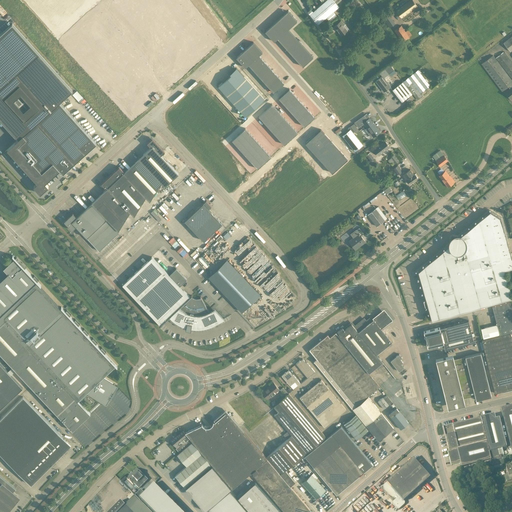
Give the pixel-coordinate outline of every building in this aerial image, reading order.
[(155,0),(125,0),(120,5),(163,53),(152,63),(167,80),(187,62),(192,58),(192,57),(211,39),(197,23),(186,33),(155,0)] [(333,11),(336,9),(338,7),(340,6),(338,3),(341,0),(320,0),(323,2),(313,11),(311,8),(308,11),(310,14),(319,24),(326,17),(331,23),(338,17),(333,11)] [(412,0),(407,0),(395,9),(402,18),(418,6),(412,0)] [(313,57),(288,29),(297,21),(288,11),(266,32),(275,42),(278,39),(303,67),(313,57)] [(384,19),(389,28),(395,24),(389,16),(384,19)] [(334,26),(341,35),(347,31),(342,25),(344,24),(341,21),(334,26)] [(0,118),(18,139),(7,149),(37,183),(34,186),(40,193),(48,186),(45,183),(60,170),(63,173),(96,143),(60,102),(73,91),(12,23),(0,34),(0,118)] [(394,30),(403,42),(409,38),(401,25),(394,30)] [(511,34),(501,41),(506,50),(511,46),(511,34)] [(262,52),(253,42),(236,57),(245,68),(248,64),(273,92),(284,83),(259,55),(262,52)] [(84,65),(107,91),(124,76),(100,50),(84,65)] [(494,55),(481,63),(501,92),(505,89),(510,98),(511,96),(511,60),(505,50),(496,57),(494,55)] [(244,77),(236,68),(230,73),(231,74),(218,86),(245,116),(264,99),(244,77)] [(402,101),(413,93),(417,99),(423,95),(421,93),(431,85),(418,69),(403,81),(392,89),(402,101)] [(376,81),(384,91),(390,86),(383,78),(382,76),(382,77),(376,81)] [(289,88),(279,98),(304,126),(314,117),(289,88)] [(272,104),(258,116),(284,144),(297,132),(272,104)] [(373,137),(379,132),(369,118),(367,119),(364,115),(354,122),(358,127),(363,123),(366,127),(365,129),(371,137),(372,136),(373,137)] [(342,135),(354,151),(362,144),(353,132),(354,131),(350,126),(348,128),(349,129),(342,135)] [(257,168),(271,156),(245,128),(232,140),(257,168)] [(332,173),(347,159),(321,129),(305,143),(332,173)] [(367,143),(370,139),(361,131),(358,135),(367,143)] [(161,182),(165,186),(178,173),(161,155),(165,150),(153,137),(148,142),(151,146),(123,173),(122,172),(124,170),(119,165),(100,183),(105,188),(106,186),(108,187),(76,217),(73,213),(64,221),(71,229),(75,225),(86,236),(99,249),(119,231),(118,230),(130,211),(134,216),(145,197),(149,201),(161,182)] [(378,155),(390,147),(385,141),(374,149),(378,155)] [(376,160),(374,157),(370,152),(366,155),(370,160),(370,161),(372,164),(376,160)] [(399,161),(394,155),(390,157),(395,164),(399,161)] [(448,160),(444,155),(436,161),(440,166),(448,160)] [(324,181),(303,158),(289,171),(310,194),(324,181)] [(397,175),(402,171),(398,165),(393,169),(397,175)] [(360,169),(325,197),(336,212),(372,184),(360,169)] [(407,180),(409,184),(418,177),(415,174),(414,174),(410,169),(403,174),(407,180)] [(439,175),(448,186),(453,182),(444,171),(439,175)] [(392,191),(389,187),(384,191),(388,195),(392,191)] [(396,195),(399,200),(407,195),(404,190),(396,195)] [(163,200),(154,210),(163,219),(173,208),(163,200)] [(208,209),(211,206),(210,204),(206,200),(185,220),(204,241),(222,223),(208,209)] [(367,214),(376,226),(384,220),(375,208),(367,214)] [(452,240),(451,243),(422,267),(421,269),(420,270),(419,272),(419,274),(419,275),(432,320),(511,297),(504,269),(511,267),(511,257),(501,220),(501,218),(500,217),(499,216),(494,213),(492,212),(491,212),(489,212),(487,213),(458,237),(455,238),(455,237),(454,237),(453,237),(452,237),(452,238),(452,239),(452,240)] [(139,232),(145,226),(141,222),(135,227),(139,232)] [(349,241),(355,249),(366,241),(361,235),(363,233),(359,228),(356,230),(359,233),(349,241)] [(128,250),(141,238),(137,234),(124,246),(128,250)] [(129,257),(125,253),(127,252),(123,247),(119,251),(126,260),(129,257)] [(181,325),(186,326),(185,329),(191,330),(191,328),(196,328),(201,328),(206,327),(210,326),(215,323),(224,319),(214,308),(209,312),(201,298),(198,299),(196,299),(193,298),(190,296),(190,297),(179,286),(187,279),(176,268),(169,275),(152,257),(122,284),(160,325),(169,316),(173,320),(177,322),(181,325)] [(5,269),(9,273),(0,281),(0,315),(36,282),(23,267),(24,266),(17,258),(5,269)] [(208,276),(242,311),(260,294),(226,259),(208,276)] [(0,408),(22,387),(11,375),(7,372),(0,363),(0,353),(10,364),(13,367),(16,370),(72,430),(90,413),(78,400),(87,392),(105,403),(117,384),(120,379),(108,371),(115,365),(61,306),(60,307),(36,282),(0,315),(0,408)] [(492,306),(499,335),(510,333),(511,332),(511,311),(509,302),(492,306)] [(373,315),(382,326),(393,317),(384,306),(373,315)] [(354,327),(351,324),(344,330),(342,327),(335,332),(336,333),(368,373),(382,362),(376,354),(392,342),(373,319),(372,320),(370,318),(365,322),(363,319),(354,327)] [(426,342),(425,343),(426,344),(427,347),(443,343),(445,349),(474,341),(468,320),(423,331),(424,335),(424,336),(425,337),(425,338),(426,338),(426,339),(426,340),(426,341),(426,342)] [(379,387),(368,373),(336,333),(326,342),(325,341),(322,344),(321,343),(317,345),(312,349),(319,357),(313,361),(352,409),(379,387)] [(511,340),(510,333),(499,335),(481,340),(494,393),(511,388),(511,340)] [(465,356),(475,396),(476,400),(491,396),(480,352),(465,356)] [(398,371),(404,367),(401,363),(403,362),(400,359),(402,357),(399,353),(390,360),(398,371)] [(465,356),(454,359),(452,354),(435,358),(447,407),(464,403),(463,398),(475,396),(465,356)] [(296,364),(307,378),(315,372),(307,363),(306,363),(302,358),(296,364)] [(300,383),(297,379),(293,374),(292,375),(288,370),(281,376),(290,386),(294,382),(298,385),(300,383)] [(321,379),(307,391),(315,400),(307,406),(324,427),(346,409),(321,379)] [(263,393),(268,399),(279,389),(273,383),(269,386),(270,387),(263,393)] [(315,400),(307,391),(299,397),(307,406),(315,400)] [(377,401),(383,409),(391,402),(386,395),(377,401)] [(23,397),(0,419),(0,453),(31,484),(71,445),(23,397)] [(352,409),(365,425),(378,441),(393,428),(368,397),(352,409)] [(227,414),(232,410),(234,412),(238,408),(234,404),(230,408),(225,412),(214,422),(213,421),(214,421),(213,421),(213,422),(213,423),(212,423),(212,424),(211,425),(210,425),(209,426),(208,426),(207,426),(206,426),(205,426),(204,426),(203,425),(202,424),(185,432),(232,488),(251,472),(267,459),(265,457),(262,453),(261,454),(227,414)] [(511,453),(511,406),(501,409),(511,453)] [(408,423),(396,408),(389,414),(401,429),(408,423)] [(343,424),(356,439),(368,430),(355,414),(343,424)] [(494,415),(480,418),(486,441),(491,460),(492,465),(501,463),(498,450),(507,448),(499,419),(496,420),(494,415)] [(486,441),(480,418),(443,428),(449,451),(486,441)] [(341,425),(307,453),(304,456),(313,467),(314,466),(334,491),(341,484),(344,488),(373,464),(341,425)] [(175,448),(179,452),(192,442),(183,431),(171,441),(176,447),(175,448)] [(491,460),(486,441),(449,451),(448,451),(451,466),(461,463),(462,467),(491,460)] [(211,465),(192,442),(179,452),(177,454),(187,466),(175,475),(185,487),(211,465)] [(281,475),(267,459),(251,472),(284,511),(312,511),(291,486),(295,483),(285,471),(281,475)] [(430,478),(413,459),(381,488),(393,502),(392,503),(392,505),(397,510),(399,510),(404,505),(404,503),(404,502),(430,478)] [(211,465),(185,487),(205,511),(209,508),(230,490),(232,489),(211,465)] [(148,480),(138,470),(132,476),(132,475),(128,479),(132,484),(134,483),(138,487),(141,484),(142,485),(148,480)] [(0,510),(1,511),(2,511),(16,495),(12,492),(15,488),(0,475),(0,510)] [(302,482),(316,498),(325,490),(311,475),(302,482)] [(251,511),(281,511),(282,511),(255,482),(238,497),(251,511)] [(181,511),(153,484),(139,498),(152,511),(181,511)] [(248,511),(230,490),(209,508),(212,511),(248,511)] [(488,500),(481,491),(474,497),(481,506),(488,500)] [(149,511),(134,496),(125,506),(120,501),(109,511),(149,511)]
